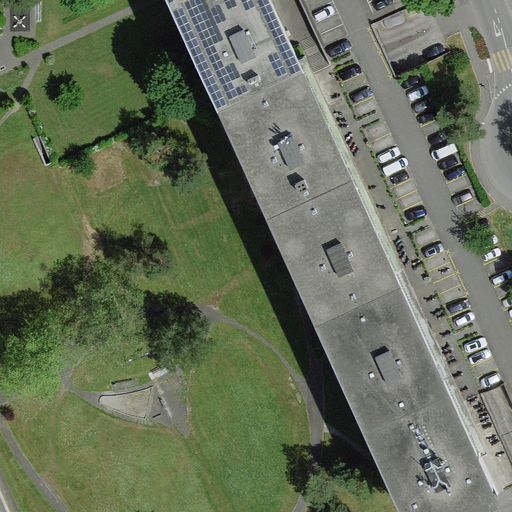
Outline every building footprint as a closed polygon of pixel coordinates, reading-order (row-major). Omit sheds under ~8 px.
[(299,58),(272,0),(182,0),(224,93),(299,58)] [(348,166),(299,58),(224,93),(274,200),(348,166)] [(396,272),(348,166),(274,200),(322,307),(396,272)] [(445,378),(396,272),(322,307),(371,413),(445,378)] [(431,511),(494,482),(445,378),(371,413),(416,511),(431,511)] [(0,511),(11,511),(0,486),(0,511)]
